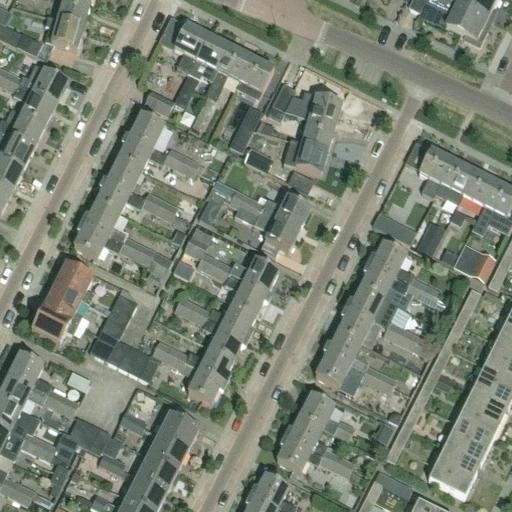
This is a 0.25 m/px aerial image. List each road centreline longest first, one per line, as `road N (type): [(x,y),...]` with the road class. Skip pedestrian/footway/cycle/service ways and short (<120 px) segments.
road 1 (residential): [(200,511),(421,80)]
road 2 (residential): [(156,0),(0,311)]
road 3 (unclassified): [(421,80),(277,18)]
